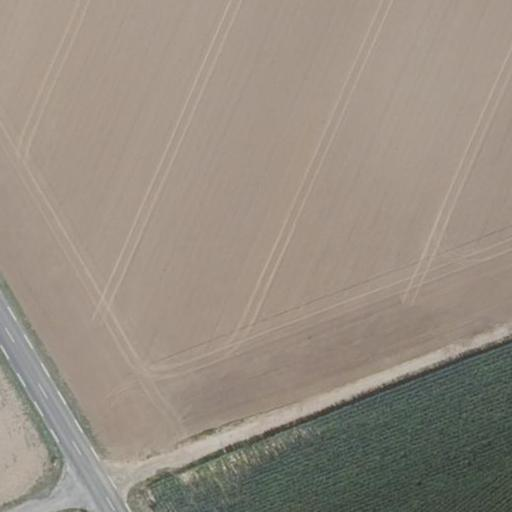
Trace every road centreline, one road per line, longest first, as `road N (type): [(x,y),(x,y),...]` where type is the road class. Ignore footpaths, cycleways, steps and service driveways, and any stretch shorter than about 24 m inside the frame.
road 1 (track): [(98,484),(511,331)]
road 2 (secondary): [(0,318),(98,484)]
